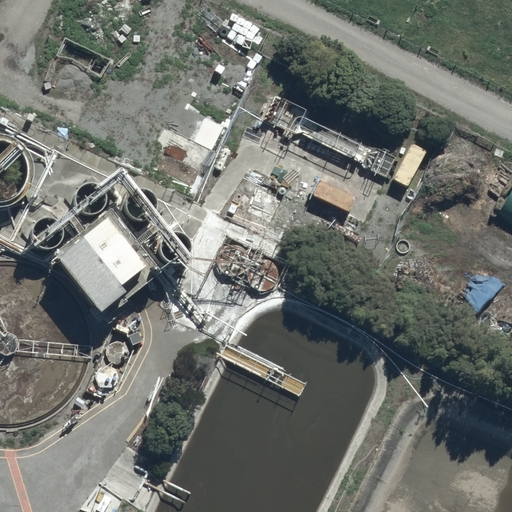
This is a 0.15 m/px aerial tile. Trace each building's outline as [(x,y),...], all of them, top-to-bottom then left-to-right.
[(0,211),(1,212),(4,211),(7,210),(10,209),(13,208),(15,206),(18,204),(20,202),(22,200),(24,197),(26,195),(28,192),(29,189),(30,186),(31,183),(31,180),(31,176),(31,173),(31,170),(30,167),(29,164),(28,161),(27,158),(25,155),(23,153),(21,151),(19,148),(16,146),(14,145),(11,143),(8,142),(5,141),(2,140),(0,139),(0,211)] [(71,202),(71,203),(71,205),(71,206),(71,208),(71,209),(72,211),(73,212),(73,213),(74,215),(75,216),(76,217),(78,218),(79,219),(80,219),(81,220),(83,220),(84,221),(86,221),(87,221),(89,221),(90,221),(92,221),(93,220),(95,220),(96,219),(97,218),(98,217),(100,216),(101,215),(102,214),(102,213),(103,212),(104,210),(104,209),(105,207),(105,206),(105,204),(105,203),(105,201),(104,200),(104,198),(104,197),(103,196),(102,194),(101,193),(100,192),(99,191),(98,190),(97,189),(95,188),(94,188),(93,187),(91,187),(90,187),(88,187),(87,187),(85,187),(84,187),(82,188),(81,188),(80,189),(78,190),(77,190),(76,191),(75,193),(74,194),(73,195),(72,196),(72,198),(71,199),(71,200),(71,202)] [(123,202),(122,203),(121,204),(121,206),(120,207),(120,208),(120,210),(119,211),(119,213),(120,215),(120,216),(120,217),(121,219),(121,220),(122,222),(123,223),(124,224),(125,225),(126,226),(127,227),(129,228),(130,228),(132,229),(133,229),(135,229),(136,230),(138,230),(139,229),(141,229),(142,229),(144,228),(145,228),(146,227),(147,226),(149,225),(150,224),(151,223),(152,221),(152,220),(153,219),(153,217),(154,216),(154,214),(154,213),(154,211),(154,210),(154,208),(153,207),(153,205),(152,204),(151,203),(151,201),(150,200),(149,199),(147,198),(146,197),(145,197),(143,196),(142,196),(141,195),(139,195),(137,195),(136,195),(134,195),(133,195),(131,196),(130,196),(129,197),(127,198),(126,198),(125,199),(124,200),(123,202)] [(251,214),(251,215),(251,217),(251,218),(252,219),(253,220),(253,221),(254,222),(255,223),(256,223),(257,224),(258,225),(259,225),(260,225),(261,226),(262,226),(263,226),(264,226),(265,226),(266,226),(267,226),(268,225),(269,225),(270,224),(271,224),(272,223),(273,222),(274,221),(275,220),(275,219),(276,218),(276,217),(276,216),(276,215),(276,214),(276,213),(276,212),(276,211),(276,209),(275,208),(275,207),(274,206),(273,206),(273,205),(272,204),(271,203),(270,203),(269,202),(268,202),(267,201),(266,201),(265,201),(263,201),(262,201),(261,201),(260,201),(259,202),(258,202),(257,203),(256,203),(255,204),(254,205),(254,206),(253,206),(252,207),(252,208),(251,209),(251,211),(251,212),(251,213),(251,214)] [(109,212),(50,259),(96,321),(122,302),(124,304),(158,279),(109,212)] [(29,239),(29,241),(29,242),(30,243),(30,245),(31,246),(32,247),(32,248),(33,249),(34,250),(36,251),(37,252),(38,252),(39,253),(41,253),(42,254),(43,254),(45,254),(46,254),(47,254),(49,253),(50,253),(51,252),(53,252),(54,251),(55,250),(56,249),(57,248),(58,247),(58,246),(59,245),(60,243),(60,242),(60,241),(60,239),(60,238),(60,237),(60,235),(60,234),(59,232),(59,231),(58,230),(58,229),(57,228),(56,227),(55,226),(54,225),(52,224),(51,224),(50,223),(49,223),(47,222),(46,222),(45,222),(43,222),(42,222),(40,223),(39,223),(38,224),(37,224),(35,225),(34,226),(33,227),(32,228),(32,229),(31,230),(30,231),(30,233),(29,234),(29,235),(29,237),(29,238),(29,239)] [(157,259),(157,260),(158,261),(158,263),(159,264),(160,265),(161,266),(162,267),(163,268),(164,268),(166,269),(167,270),(168,270),(170,270),(171,270),(173,271),(174,270),(175,270),(177,270),(178,269),(179,269),(181,268),(182,267),(183,267),(184,266),(185,265),(186,263),(187,262),(187,261),(188,260),(188,258),(189,257),(189,255),(189,254),(189,253),(188,251),(188,250),(188,248),(187,247),(186,246),(186,245),(185,244),(184,243),(183,242),(182,241),(180,240),(179,239),(178,239),(176,238),(175,238),(174,238),(172,238),(171,238),(169,238),(168,239),(167,239),(165,239),(164,240),(163,241),(162,242),(161,243),(160,244),(159,245),(158,246),(158,248),(157,249),(157,250),(156,252),(156,253),(156,254),(156,256),(156,257),(157,259)] [(104,353),(104,354),(104,356),(104,357),(104,358),(104,359),(104,360),(105,361),(105,362),(106,363),(106,364),(107,364),(108,365),(108,366),(109,366),(110,367),(111,367),(112,368),(113,368),(114,368),(115,368),(116,368),(117,368),(118,368),(119,368),(120,367),(121,367),(122,366),(123,366),(123,365),(124,364),(125,364),(125,363),(126,362),(126,361),(127,360),(127,359),(127,358),(127,357),(128,356),(128,355),(128,354),(127,353),(127,352),(127,351),(126,350),(126,349),(125,348),(124,347),(123,346),(122,346),(122,345),(121,345),(120,344),(119,344),(118,344),(117,343),(116,343),(115,344),(114,344),(112,344),(111,344),(111,345),(110,345),(109,346),(108,346),(107,347),(106,348),(106,349),(105,349),(105,350),(104,351),(104,352),(104,353)]
